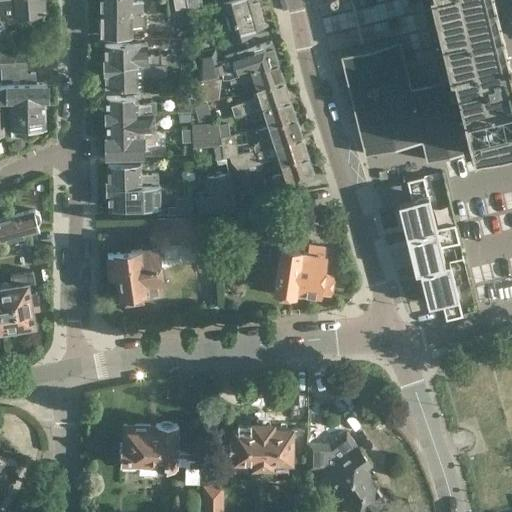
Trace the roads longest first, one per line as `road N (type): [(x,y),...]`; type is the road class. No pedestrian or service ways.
road 1 (residential): [(395,340),(308,74),(294,0)]
road 2 (tertiary): [(67,371),(277,342),(395,340)]
road 3 (residential): [(74,153),(67,371)]
road 4 (tertiary): [(395,340),(451,511)]
road 5 (residential): [(75,0),(74,153)]
road 6 (residential): [(60,511),(67,371)]
road 7 (residential): [(395,340),(511,317)]
